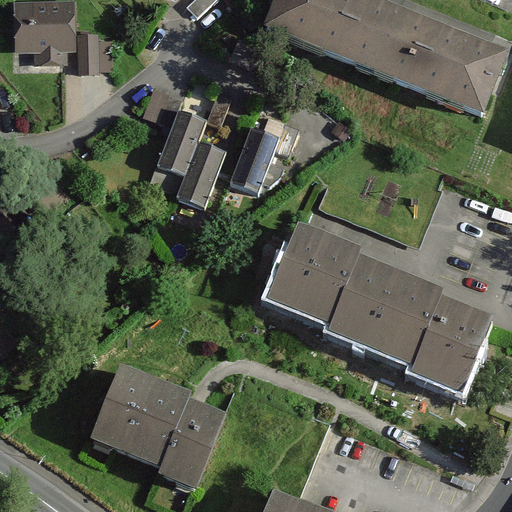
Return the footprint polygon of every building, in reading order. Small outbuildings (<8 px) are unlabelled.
[(194,0),(191,9),(205,24),(226,0),(194,0)] [(505,62),(349,0),(272,0),(259,33),(481,122),(505,62)] [(69,2),(14,4),(15,58),(31,58),(32,73),(71,72),(69,2)] [(112,36),(77,37),(79,80),(114,79),(112,36)] [(204,125),(175,115),(153,175),(181,185),(195,147),(204,125)] [(278,143),(250,132),(227,191),(256,201),(278,143)] [(181,185),(173,208),(203,219),(225,158),(195,147),(181,185)] [(0,289),(31,264),(0,227),(0,289)] [(294,232),(266,303),(326,327),(352,262),(355,256),(294,232)] [(440,297),(352,262),(326,327),(322,338),(410,373),(436,307),(440,297)] [(461,398),(489,328),(436,307),(410,373),(408,377),(461,398)] [(90,447),(160,472),(182,412),(186,400),(117,374),(90,447)] [(193,497),(220,425),(182,412),(160,472),(156,483),(193,497)] [(260,511),(307,511),(267,496),(260,511)]
